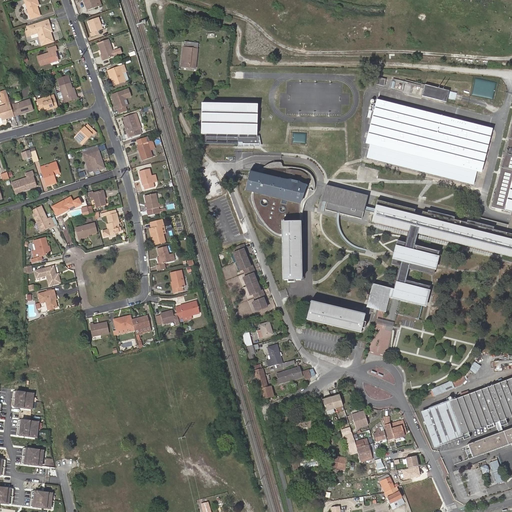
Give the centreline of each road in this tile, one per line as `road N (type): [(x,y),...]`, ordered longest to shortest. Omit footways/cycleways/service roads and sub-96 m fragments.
road 1 (track): [(166,0),(232,21),(246,61),(511,72)]
road 2 (track): [(194,0),(241,14),(303,52),(511,54)]
road 3 (residential): [(350,373),(401,397),(453,511)]
road 4 (residential): [(141,242),(144,296),(88,312),(77,258)]
road 5 (residential): [(0,211),(126,170)]
road 6 (unknown): [(331,177),(306,160),(276,155),(223,171)]
